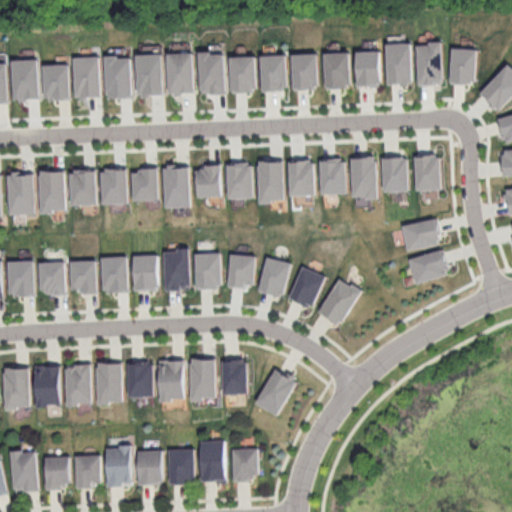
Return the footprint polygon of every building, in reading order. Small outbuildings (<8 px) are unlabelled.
[(414,42),(387,43),(389,84),(415,83),(414,42)] [(446,83),(445,42),(419,43),(420,84),(446,83)] [(453,82),(479,83),(481,48),(455,47),(453,82)] [(382,50),(358,50),(358,86),(383,85),(382,50)] [(227,92),(226,51),(200,52),(201,93),(227,92)] [(352,87),(351,51),(326,52),(327,87),(352,87)] [(164,52),(138,53),(139,95),(165,94),(164,52)] [(196,92),(195,52),(169,52),(170,92),(196,92)] [(319,52),(293,53),(295,88),(321,87),(319,52)] [(288,53),(262,55),(264,90),(290,89),(288,53)] [(75,56),(77,97),(103,96),(101,55),(75,56)] [(107,56),(108,98),(134,97),(133,55),(107,56)] [(257,55),(231,56),(232,91),(258,90),(257,55)] [(41,98),(40,58),(13,59),(15,99),(41,98)] [(0,60),(0,102),(10,102),(8,60),(0,60)] [(72,98),(71,63),(45,64),(46,99),(72,98)] [(511,100),(511,63),(483,93),(502,111),(511,100)] [(508,141),(511,140),(511,113),(502,116),(508,141)] [(444,188),(442,154),(416,155),(417,189),(444,188)] [(352,157),(354,205),(365,205),(365,198),(379,198),(378,156),(352,157)] [(384,191),(410,190),(409,156),(383,157),(384,191)] [(347,158),(321,158),(322,193),(348,192),(347,158)] [(285,159),(259,160),(260,203),(273,203),(273,199),(286,199),(285,159)] [(290,195),(317,194),(316,159),(290,160),(290,195)] [(222,162),(206,163),(206,168),(197,168),(198,196),(223,195),(222,162)] [(228,163),(229,198),(255,197),(254,162),(228,163)] [(133,172),(134,200),(160,199),(159,165),(142,166),(142,171),(133,172)] [(166,207),(192,206),(191,165),(165,165),(166,207)] [(97,168),(71,169),(72,204),(98,203),(97,168)] [(129,202),(128,168),(102,168),(103,203),(129,202)] [(66,169),(40,169),(41,211),(67,210),(66,169)] [(36,213),(35,171),(8,172),(10,213),(36,213)] [(442,243),(436,217),(402,225),(408,250),(442,243)] [(165,290),(191,288),(189,248),(164,249),(165,290)] [(410,257),(416,282),(450,274),(444,249),(410,257)] [(196,287),(222,286),(221,252),(195,252),(196,287)] [(255,254),(229,253),(228,285),(254,286),(255,254)] [(135,290),(159,288),(158,254),(133,254),(135,290)] [(128,255),(102,256),(103,291),(129,290),(128,255)] [(283,297),(292,262),(267,255),(258,290),(283,297)] [(35,259),(9,260),(9,295),(35,295),(35,259)] [(72,291),(98,291),(97,259),(71,260),(72,291)] [(65,260),(40,261),(40,293),(67,292),(65,260)] [(326,275),(302,265),(289,297),(313,307),(326,275)] [(361,288),(337,277),(320,313),(344,324),(361,288)] [(218,398),(216,357),(191,358),(192,398),(218,398)] [(185,358),(160,359),(161,399),(186,399),(185,358)] [(248,359),(223,360),(224,393),(249,393),(248,359)] [(123,361),(97,362),(99,403),(125,402),(123,361)] [(129,396),(156,395),(155,361),(129,361),(129,396)] [(37,405),(62,405),(60,363),(36,364),(37,405)] [(92,363),(66,364),(68,404),(93,403),(92,363)] [(31,407),(30,366),(4,367),(6,408),(31,407)] [(257,403),(279,415),(298,380),(276,368),(257,403)] [(228,481),(227,439),(202,440),(203,481),(228,481)] [(134,445),(109,446),(110,485),(134,485),(134,445)] [(235,479),(261,478),(260,447),(234,448),(235,479)] [(197,482),(196,448),(170,448),(171,483),(197,482)] [(40,490),(38,449),(12,450),(14,491),(40,490)] [(140,449),(141,484),(166,484),(165,449),(140,449)] [(104,481),(103,454),(77,454),(78,487),(95,486),(95,482),(104,481)] [(48,489),(65,488),(65,482),(72,482),(71,455),(47,455),(48,489)] [(0,492),(9,491),(2,458),(0,458),(0,492)]
